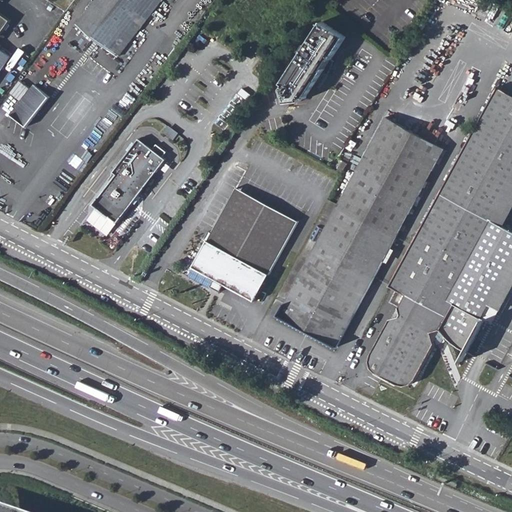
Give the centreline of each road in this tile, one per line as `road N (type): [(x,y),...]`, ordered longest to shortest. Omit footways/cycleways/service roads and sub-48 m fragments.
road 1 (residential): [(511,484),(0,227)]
road 2 (trunk): [(0,340),(389,511)]
road 3 (trunk): [(320,452),(318,437),(0,273)]
road 4 (trunk): [(0,374),(344,511)]
road 5 (trunk): [(320,452),(0,312)]
road 6 (unclassified): [(197,511),(35,444),(0,439)]
road 7 (trunk): [(464,511),(320,452)]
road 8 (unclassified): [(0,462),(42,469),(144,511)]
